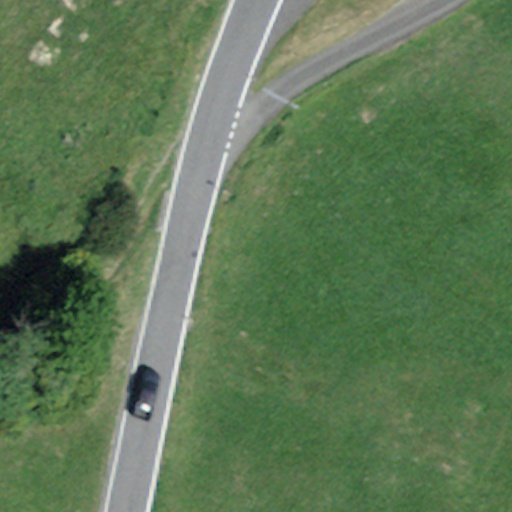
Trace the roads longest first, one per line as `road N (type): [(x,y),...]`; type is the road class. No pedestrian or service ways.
road 1 (tertiary): [(128,511),(210,133)]
road 2 (residential): [(452,0),(302,80),(248,122),(210,133)]
road 3 (tertiary): [(210,133),(258,0)]
